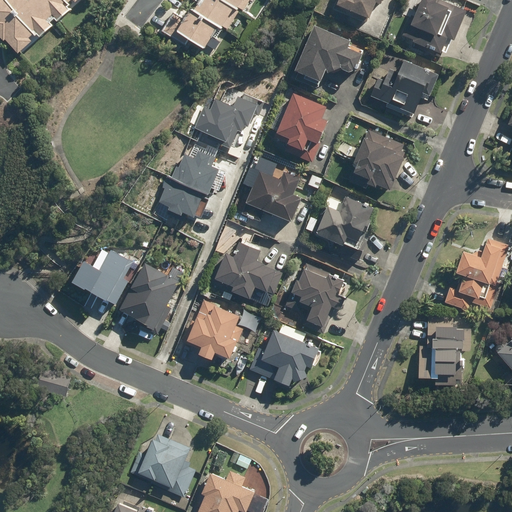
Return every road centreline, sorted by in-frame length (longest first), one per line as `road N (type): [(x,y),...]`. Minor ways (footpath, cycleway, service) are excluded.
road 1 (residential): [(295,438),(97,355),(7,300)]
road 2 (residential): [(444,184),(339,424)]
road 3 (residential): [(511,18),(444,184)]
